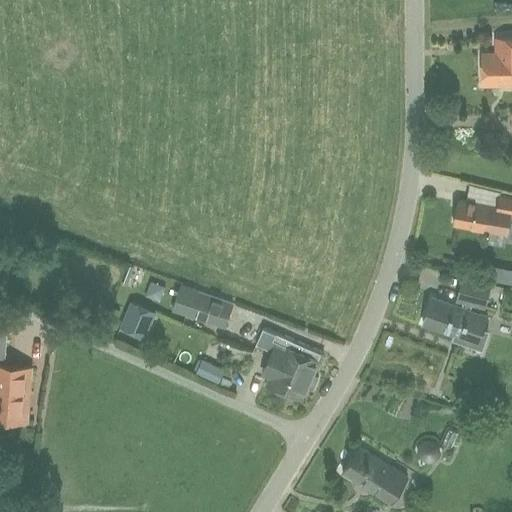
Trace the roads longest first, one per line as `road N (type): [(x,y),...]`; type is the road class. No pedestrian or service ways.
road 1 (unclassified): [(263,511),(344,385),(402,240),(411,189),(411,0)]
road 2 (unknown): [(0,300),(311,438)]
